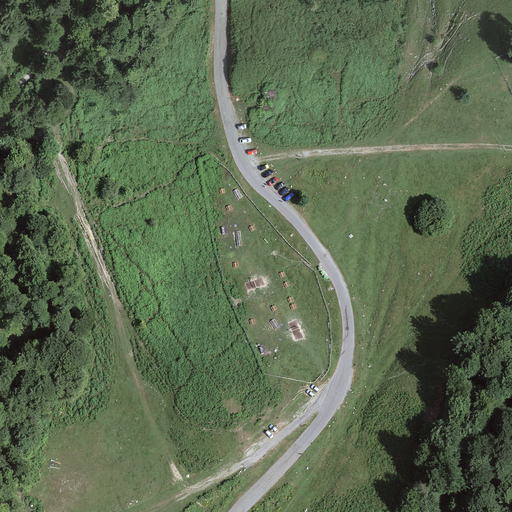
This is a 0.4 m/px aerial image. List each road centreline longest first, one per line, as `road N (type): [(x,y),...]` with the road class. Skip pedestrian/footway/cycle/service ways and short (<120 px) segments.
road 1 (tertiary): [(219,0),(216,69),(242,163),(322,252),(348,316),(331,405),(236,511)]
road 2 (track): [(0,110),(88,0)]
road 3 (track): [(331,405),(338,417),(315,475),(288,511)]
